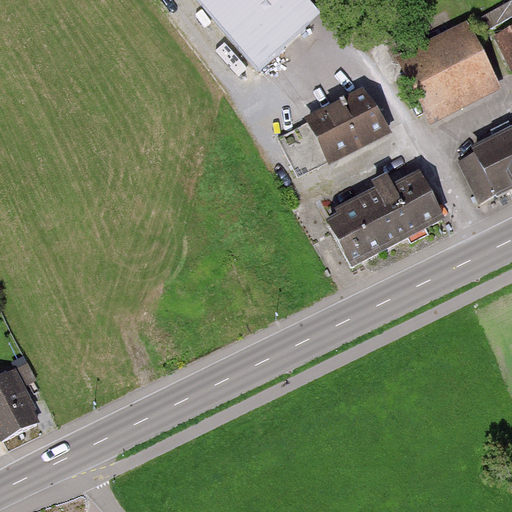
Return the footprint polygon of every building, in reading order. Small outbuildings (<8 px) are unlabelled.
[(306,0),(193,0),(254,73),(321,18),(306,0)] [(511,0),(489,13),(496,27),(511,19),(511,0)] [(511,33),(501,39),(511,59),(511,33)] [(469,42),(408,74),(428,114),(490,83),(469,42)] [(372,94),(280,141),(303,187),(396,140),(372,94)] [(511,137),(461,165),(485,210),(506,198),(508,203),(511,201),(511,137)] [(374,197),(321,224),(349,277),(446,226),(423,182),(397,195),(389,181),(370,191),(374,197)] [(16,373),(0,381),(0,435),(4,443),(38,427),(28,407),(33,405),(16,373)]
